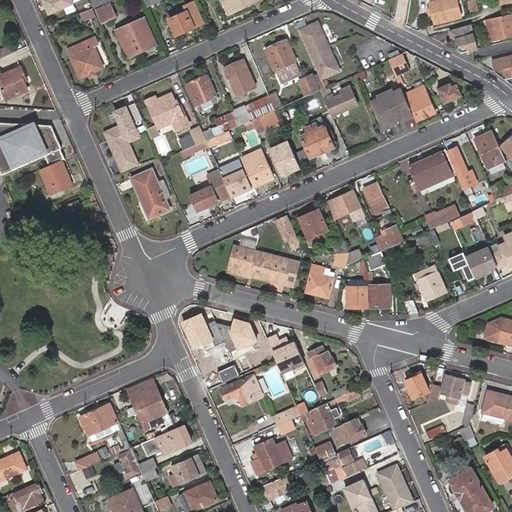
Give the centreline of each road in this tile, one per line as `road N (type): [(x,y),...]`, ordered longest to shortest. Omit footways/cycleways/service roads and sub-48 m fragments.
road 1 (residential): [(139,265),(509,97)]
road 2 (residential): [(70,107),(313,0)]
road 3 (residential): [(143,274),(380,336)]
road 4 (residential): [(509,97),(332,0)]
road 5 (residential): [(380,336),(377,372),(441,511)]
road 6 (residential): [(179,351),(248,511)]
road 7 (residential): [(70,107),(139,265)]
road 8 (residential): [(30,417),(179,351)]
road 9 (residential): [(511,288),(402,341)]
